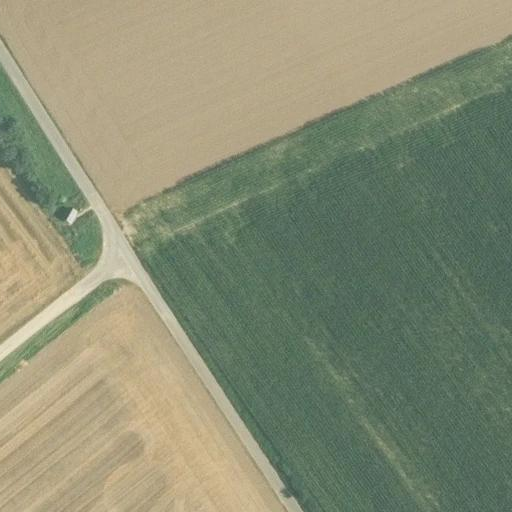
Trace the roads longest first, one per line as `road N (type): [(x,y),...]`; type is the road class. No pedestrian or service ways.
road 1 (track): [(0,54),(295,511)]
road 2 (track): [(123,253),(0,354)]
